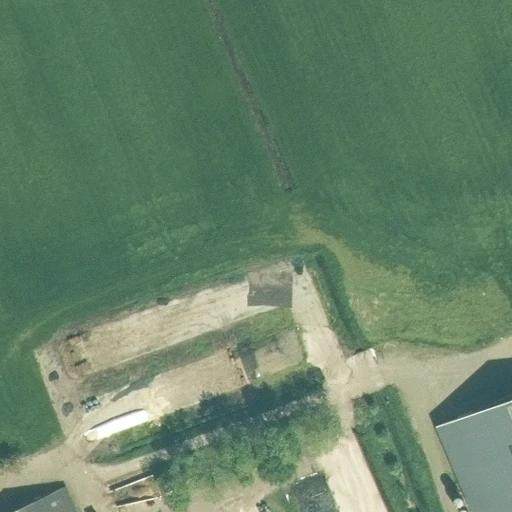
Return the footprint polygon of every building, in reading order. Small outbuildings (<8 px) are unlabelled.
[(219,403),(205,363),(177,373),(191,413),(219,403)] [(511,511),(511,393),(440,424),(476,511),(511,511)] [(114,495),(121,511),(133,511),(164,499),(154,477),(114,495)] [(73,511),(63,488),(7,511),(73,511)] [(378,507),(380,511),(396,511),(391,501),(378,507)]
